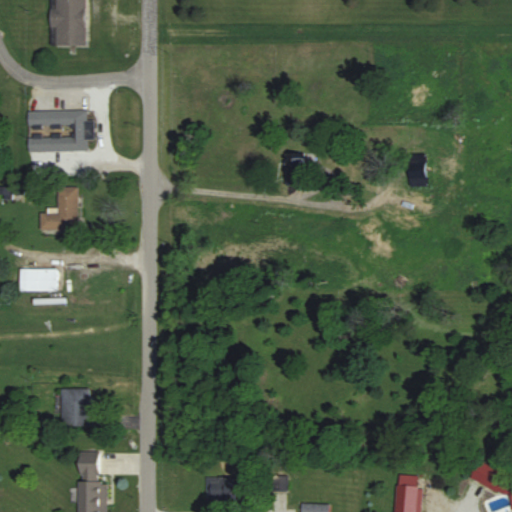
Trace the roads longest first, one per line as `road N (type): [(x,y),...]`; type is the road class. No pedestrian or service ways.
road 1 (residential): [(150,511),(151,0)]
road 2 (residential): [(0,50),(11,68),(53,81),(151,74)]
